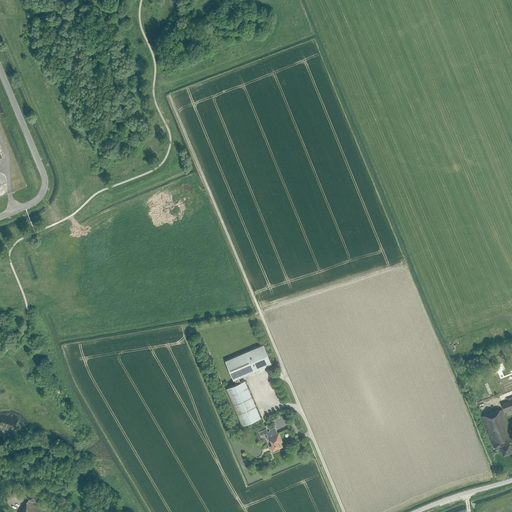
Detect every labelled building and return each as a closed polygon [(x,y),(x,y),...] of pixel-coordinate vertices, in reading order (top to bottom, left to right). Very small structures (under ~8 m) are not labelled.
[(245,381),(240,383),(238,378),(271,364),(263,344),(225,361),(233,380),(234,380),(236,384),(226,389),(242,426),(260,418),(245,381)] [(495,385),(498,392),(511,385),(511,364),(489,374),(494,385),(495,385)] [(511,399),(501,403),(504,412),(511,409),(511,399)] [(511,441),(511,435),(502,409),(482,416),(493,449),(500,446),(510,442),(511,441)] [(272,445),(270,447),(271,451),(274,450),(274,451),(282,447),(280,440),(281,440),(278,433),(277,434),(274,427),(269,429),(270,431),(267,432),(269,437),(272,445)] [(511,447),(510,442),(500,446),(503,455),(506,454),(507,453),(511,451),(511,449),(511,448),(511,447)] [(29,499),(28,500),(30,502),(30,501),(31,502),(33,504),(36,501),(35,500),(37,499),(38,500),(42,497),(35,488),(25,495),(29,499)] [(44,511),(30,502),(28,500),(19,511),(44,511)]
